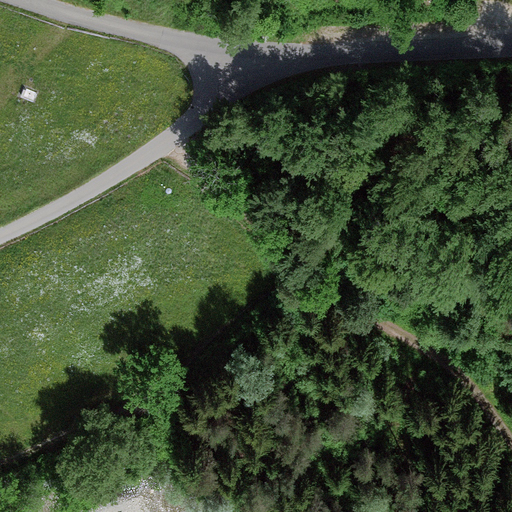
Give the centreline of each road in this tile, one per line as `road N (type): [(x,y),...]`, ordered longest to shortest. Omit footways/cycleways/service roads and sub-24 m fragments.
road 1 (track): [(169,141),(348,300),(478,389),(511,432)]
road 2 (unclassified): [(243,62),(198,117),(158,149),(0,236)]
road 3 (unclassified): [(511,44),(243,62)]
road 4 (unclassified): [(243,62),(26,0)]
